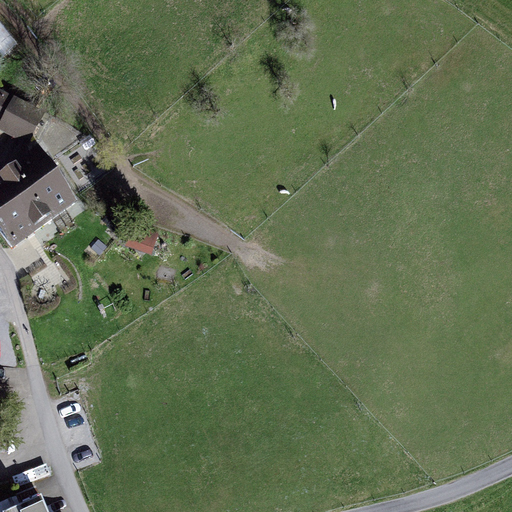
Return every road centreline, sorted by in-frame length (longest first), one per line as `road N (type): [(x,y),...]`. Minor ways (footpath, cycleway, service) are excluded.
road 1 (unclassified): [(0,271),(84,511)]
road 2 (unclassified): [(511,466),(386,511)]
